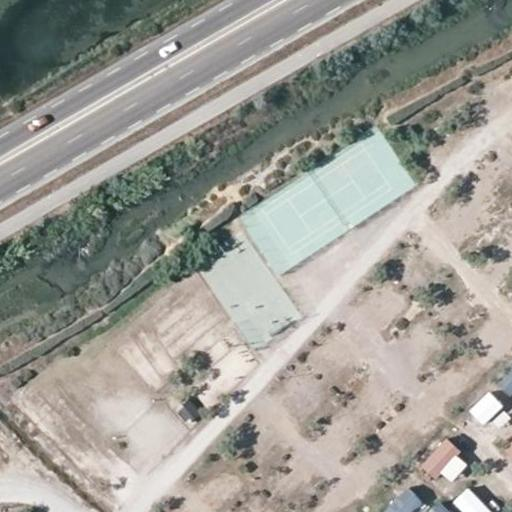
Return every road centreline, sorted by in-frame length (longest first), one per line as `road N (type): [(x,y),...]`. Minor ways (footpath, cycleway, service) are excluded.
road 1 (primary): [(0,194),(321,0)]
road 2 (primary): [(260,0),(0,145)]
